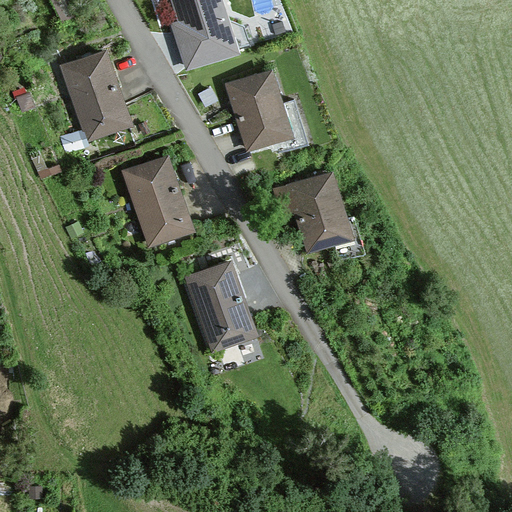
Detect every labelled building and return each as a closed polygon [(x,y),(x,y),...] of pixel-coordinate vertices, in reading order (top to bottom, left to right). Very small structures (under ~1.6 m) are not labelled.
[(178,0),(191,39),(229,27),(220,0),(178,0)] [(103,54),(67,67),(90,133),(126,121),(103,54)] [(234,84),(252,145),(290,133),(271,72),(234,84)] [(86,130),(63,135),(67,150),(90,144),(86,130)] [(166,158),(130,170),(152,237),(189,224),(166,158)] [(303,207),(316,250),(353,238),(334,175),(282,191),(288,211),(303,207)] [(227,264),(191,276),(214,343),(250,330),(227,264)]
